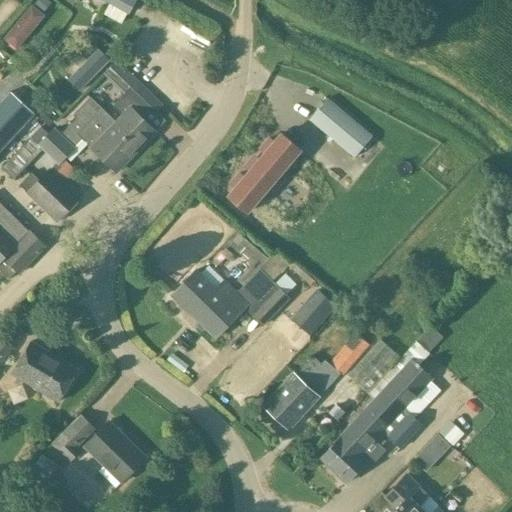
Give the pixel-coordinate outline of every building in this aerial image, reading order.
[(138,1),(135,0),(100,0),(129,16),(138,1)] [(5,40),(16,49),(42,18),(31,9),(5,40)] [(170,20),(162,32),(195,54),(203,42),(170,20)] [(86,84),(117,53),(105,42),(74,73),(86,84)] [(123,115),(116,122),(92,146),(117,171),(156,131),(143,119),(154,107),(132,87),(113,106),(123,115)] [(0,151),(35,114),(10,91),(0,102),(0,151)] [(92,146),(116,122),(90,97),(73,115),(76,119),(62,133),(76,147),(84,139),(92,146)] [(373,136),(328,98),(309,120),(355,158),(373,136)] [(76,147),(62,133),(55,127),(49,133),(41,127),(31,137),(37,144),(59,165),(60,164),(62,166),(55,173),(50,169),(39,180),(32,173),(20,185),(28,192),(57,221),(80,197),(65,183),(76,171),(64,160),(76,147)] [(301,149),(281,133),(280,134),(281,135),(275,142),(269,137),(260,148),(266,153),(260,159),(257,157),(247,168),(251,171),(245,177),(240,173),(231,184),(236,188),(231,195),(230,194),(229,196),(249,212),(250,211),(249,210),(269,186),(275,191),(285,178),(280,174),(299,150),(300,150),(301,149)] [(26,228),(0,202),(0,270),(9,279),(16,271),(19,274),(45,247),(26,228)] [(260,269),(237,293),(224,281),(218,289),(201,272),(197,268),(172,295),(216,338),(244,310),(262,327),(290,298),(260,269)] [(336,305),(317,289),(291,320),(310,335),(336,305)] [(312,355),(296,373),(294,371),(263,406),(290,430),(321,396),(368,344),(356,334),(329,364),(324,360),(321,364),(312,355)] [(0,365),(14,348),(0,337),(0,365)] [(381,339),(348,375),(358,384),(367,393),(400,357),(391,349),(390,348),(381,339)] [(59,401),(78,369),(32,341),(12,373),(59,401)] [(413,360),(385,391),(344,435),(321,459),(347,484),(368,461),(361,454),(382,432),(399,448),(421,424),(404,408),(433,378),(413,360)] [(81,414),(51,444),(70,462),(81,451),(77,447),(91,433),(90,432),(95,427),(81,414)] [(450,418),(414,458),(428,471),(464,431),(450,418)] [(122,483),(146,458),(109,421),(84,446),(122,483)] [(62,466),(47,456),(28,484),(43,494),(62,466)] [(430,511),(437,505),(429,497),(429,496),(407,475),(386,497),(399,508),(394,511),(430,511)]
